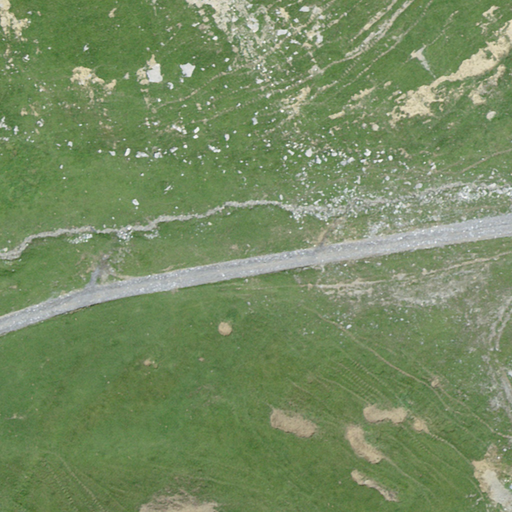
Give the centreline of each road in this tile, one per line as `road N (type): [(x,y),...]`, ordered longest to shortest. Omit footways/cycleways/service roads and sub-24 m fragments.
road 1 (track): [(275,260),(66,301),(0,325)]
road 2 (track): [(275,260),(511,223)]
